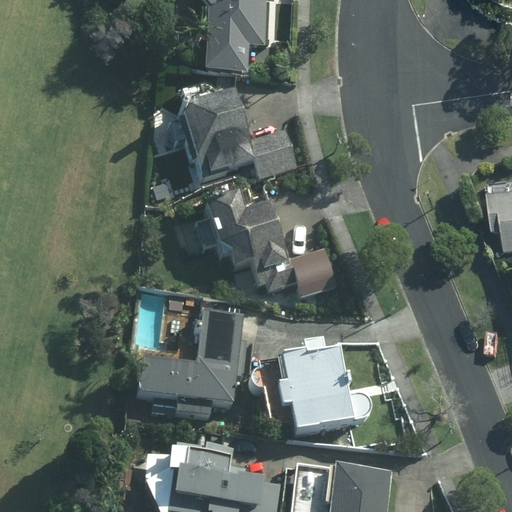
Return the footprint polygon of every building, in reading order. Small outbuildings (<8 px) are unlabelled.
[(246,77),(247,50),(263,50),(265,10),(274,10),(274,0),(194,0),(191,74),(246,77)] [(282,137),(250,150),(229,98),(184,115),(209,181),(251,165),(259,185),(295,171),(282,137)] [(254,276),(260,274),(268,296),(295,286),(289,270),(288,266),(266,211),(244,220),(235,197),(203,210),(224,263),(230,261),(235,275),(251,268),(254,276)] [(511,200),(490,203),(495,241),(502,240),(504,258),(511,256),(511,200)] [(191,369),(143,366),(141,399),(230,404),(235,322),(194,320),(191,369)] [(286,392),(277,394),(283,415),(291,413),(298,439),(351,425),(353,426),(355,426),(357,426),(359,426),(360,426),(362,425),(364,424),(365,423),(367,422),(368,421),(369,419),(370,418),(371,416),(371,414),(371,413),(371,411),(371,409),(371,407),(370,405),(369,404),(368,402),(367,401),(365,400),(364,399),(362,398),(360,398),(359,397),(357,397),(355,397),(353,398),(352,398),(350,399),(348,400),(347,401),(346,402),(335,361),(309,368),(308,365),(281,372),(286,392)] [(228,479),(229,469),(185,467),(185,480),(175,480),(175,492),(170,491),(168,511),(275,511),(277,488),(243,487),(244,479),(228,479)] [(387,511),(389,477),(295,473),(293,511),(387,511)]
